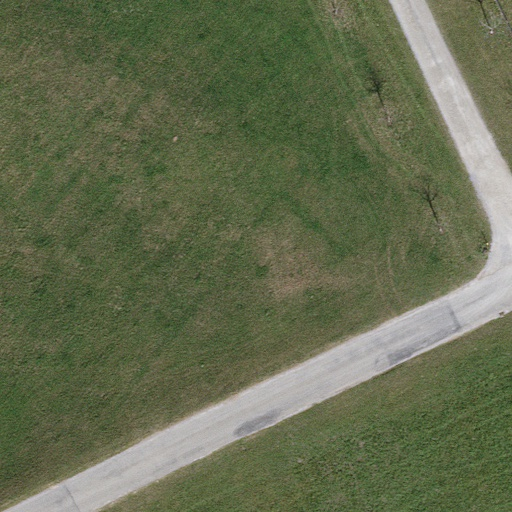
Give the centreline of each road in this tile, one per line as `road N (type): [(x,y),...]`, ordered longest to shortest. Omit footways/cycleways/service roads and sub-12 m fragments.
road 1 (unclassified): [(511,285),(55,511)]
road 2 (track): [(403,0),(511,227)]
